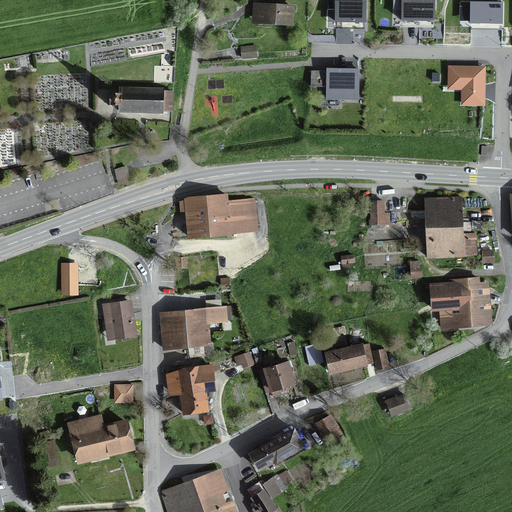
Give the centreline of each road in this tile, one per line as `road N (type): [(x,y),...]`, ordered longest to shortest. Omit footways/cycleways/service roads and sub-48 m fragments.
road 1 (primary): [(496,180),(363,171),(237,175),(178,185),(42,235)]
road 2 (residential): [(152,471),(220,452),(498,329),(510,310),(509,285)]
road 3 (residential): [(152,471),(150,295),(135,260),(106,244),(42,235)]
road 4 (residential): [(315,52),(503,54)]
road 5 (residential): [(496,180),(503,54)]
